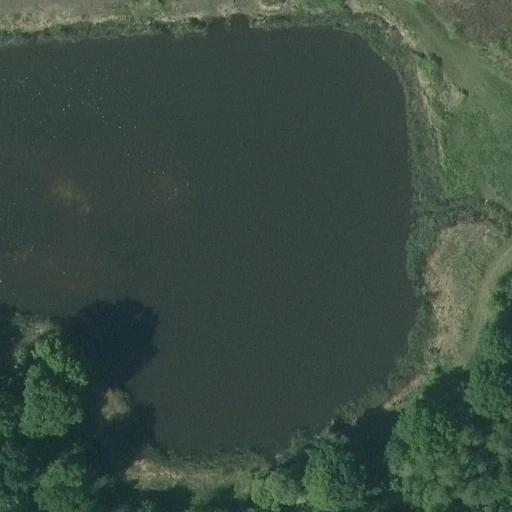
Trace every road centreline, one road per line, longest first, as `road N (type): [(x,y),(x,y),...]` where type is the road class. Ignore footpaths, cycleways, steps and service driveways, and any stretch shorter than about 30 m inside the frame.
road 1 (track): [(300,502),(328,466),(429,398),(458,355),(489,262),(511,247)]
road 2 (track): [(0,493),(300,502)]
